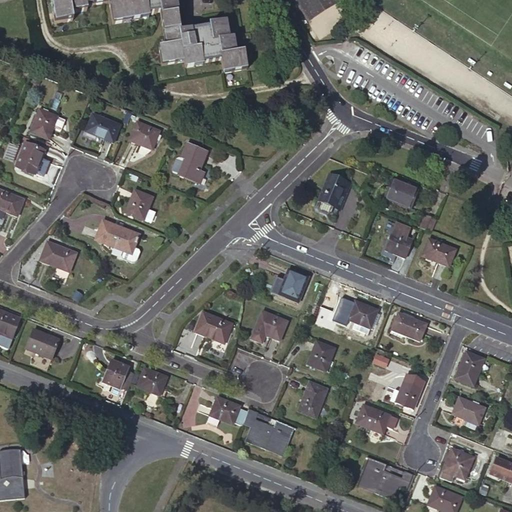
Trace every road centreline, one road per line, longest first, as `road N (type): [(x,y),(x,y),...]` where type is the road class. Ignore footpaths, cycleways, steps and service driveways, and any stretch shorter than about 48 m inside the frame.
road 1 (residential): [(239,223),(463,316)]
road 2 (unclassified): [(346,511),(162,438)]
road 3 (residential): [(511,178),(345,116)]
road 4 (unclassified): [(162,438),(0,373)]
road 5 (residential): [(261,380),(239,386),(148,352),(125,326)]
road 6 (residential): [(125,326),(239,223)]
road 7 (residential): [(239,223),(345,116)]
road 8 (residential): [(463,316),(420,428),(421,454)]
road 9 (residential): [(102,173),(69,184),(0,269)]
road 10 (residential): [(345,116),(271,0)]
road 11 (residential): [(0,289),(96,327),(125,326)]
